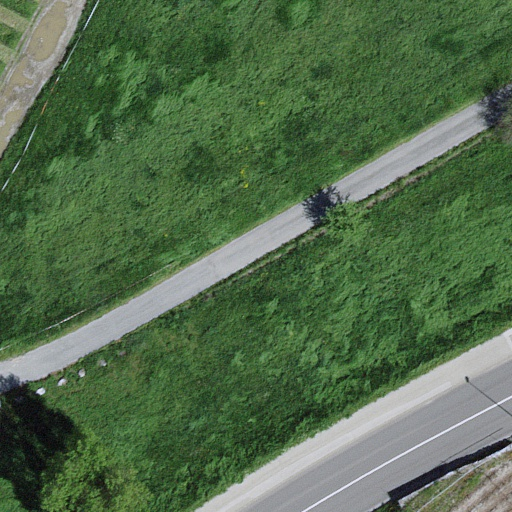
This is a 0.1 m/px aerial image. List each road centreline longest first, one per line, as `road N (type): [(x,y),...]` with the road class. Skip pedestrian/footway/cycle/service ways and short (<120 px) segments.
road 1 (primary): [(511,395),(302,511)]
road 2 (track): [(69,0),(0,131)]
